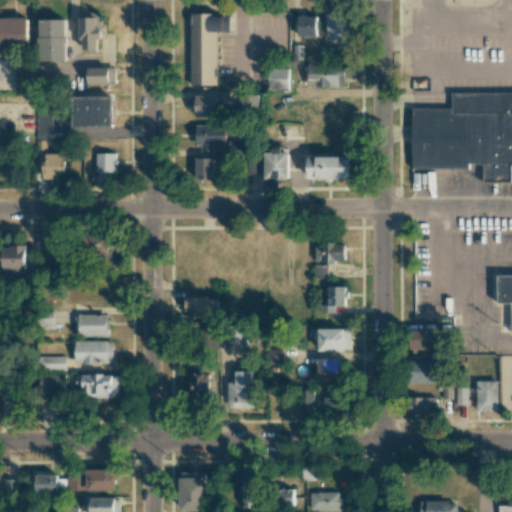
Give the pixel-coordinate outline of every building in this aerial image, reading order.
[(217,12),(191,12),(191,84),(217,84),(217,31),(230,31),(230,17),(217,17),(217,12)] [(80,49),(98,49),(98,40),(100,40),(100,13),(80,13),(80,49)] [(328,39),(338,39),(337,46),(350,46),(350,15),(328,15),(328,39)] [(298,36),(317,35),(317,16),(298,16),(298,36)] [(28,18),(0,17),(0,49),(28,50),(28,18)] [(66,19),(39,19),(40,61),(67,60),(66,19)] [(15,91),(33,91),(33,63),(16,63),(15,91)] [(345,86),(344,65),(307,65),(308,86),(345,86)] [(116,67),(88,67),(87,84),(116,84),(116,67)] [(289,68),(267,68),(267,90),(288,90),(289,68)] [(511,93),(451,93),(451,106),(410,106),(410,167),(469,167),(469,161),(483,161),(483,181),(511,181),(511,93)] [(257,94),(240,95),(240,110),(258,110),(257,94)] [(218,95),(191,95),(191,106),(196,106),(196,116),(218,116),(218,95)] [(114,96),(72,96),(71,127),(113,128),(114,96)] [(51,139),(51,104),(36,104),(36,139),(51,139)] [(197,125),(197,152),(213,152),(213,145),(226,145),(226,125),(197,125)] [(46,140),(36,140),(36,156),(43,156),(42,178),(64,179),(65,154),(46,154),(46,140)] [(244,140),(228,140),(228,156),(244,155),(244,140)] [(289,179),(290,151),(266,150),(265,178),(289,179)] [(116,153),(95,153),(96,185),(106,185),(106,172),(117,172),(116,153)] [(349,156),(308,157),(308,179),(349,179),(349,156)] [(196,158),(196,180),(214,179),(214,158),(196,158)] [(250,174),(263,174),(263,160),(250,160),(250,174)] [(35,248),(52,248),(52,232),(35,233),(35,248)] [(315,244),(315,262),(346,262),(345,243),(315,244)] [(25,246),(2,246),(2,268),(24,269),(25,246)] [(315,278),(327,277),(327,265),(315,266),(315,278)] [(511,275),(497,276),(497,303),(510,303),(511,333),(511,332),(511,275)] [(335,312),(335,305),(346,305),(345,286),(328,286),(328,304),(320,305),(320,313),(335,312)] [(186,297),(185,315),(217,316),(218,297),(186,297)] [(109,314),(78,314),(78,336),(109,337),(109,314)] [(318,329),(318,351),(350,350),(350,328),(318,329)] [(441,348),(440,329),(410,330),(411,349),(441,348)] [(75,363),(113,363),(113,340),(75,341),(75,363)] [(283,364),(282,348),(267,348),(268,364),(283,364)] [(66,356),(40,357),(40,371),(66,370),(66,356)] [(340,380),(340,359),(319,359),(318,380),(340,380)] [(410,383),(438,383),(438,360),(410,361),(410,383)] [(228,382),(228,408),(252,407),(251,371),(235,371),(235,382),(228,382)] [(189,373),(190,398),(210,397),(209,373),(189,373)] [(64,374),(43,374),(43,394),(64,395),(64,374)] [(118,374),(76,374),(76,383),(82,383),(82,397),(118,397),(118,374)] [(476,411),(498,411),(498,381),(477,381),(476,411)] [(468,404),(467,387),(456,387),(457,405),(468,404)] [(312,390),(301,390),(302,405),(313,404),(312,390)] [(344,390),(326,390),(325,413),(343,413),(344,390)] [(409,398),(409,415),(441,414),(440,397),(409,398)] [(86,469),(86,474),(67,474),(68,491),(116,491),(115,469),(86,469)] [(180,511),(207,511),(208,472),(180,472),(180,511)] [(36,494),(57,494),(57,474),(36,474),(36,494)] [(256,508),(257,476),(242,476),(241,508),(256,508)] [(19,479),(5,479),(4,494),(18,494),(19,479)] [(310,492),(310,511),(340,511),(340,492),(310,492)] [(119,511),(119,497),(90,498),(90,511),(119,511)] [(498,505),(497,511),(511,511),(511,499),(507,500),(507,505),(498,505)] [(457,511),(457,501),(419,501),(419,511),(457,511)]
